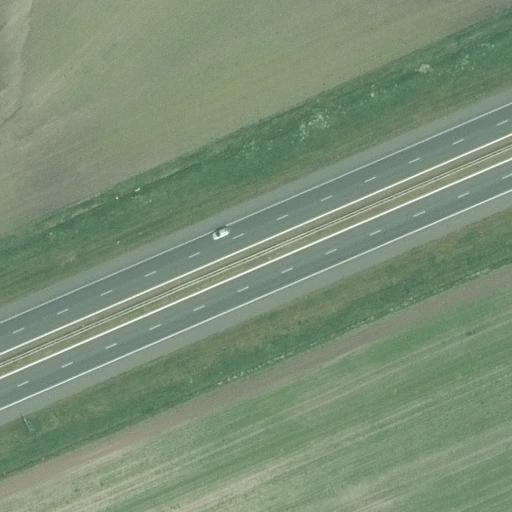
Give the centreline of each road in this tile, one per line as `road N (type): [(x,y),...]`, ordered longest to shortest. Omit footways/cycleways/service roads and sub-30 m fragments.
road 1 (motorway): [(511,121),(0,341)]
road 2 (motorway): [(0,396),(511,177)]
